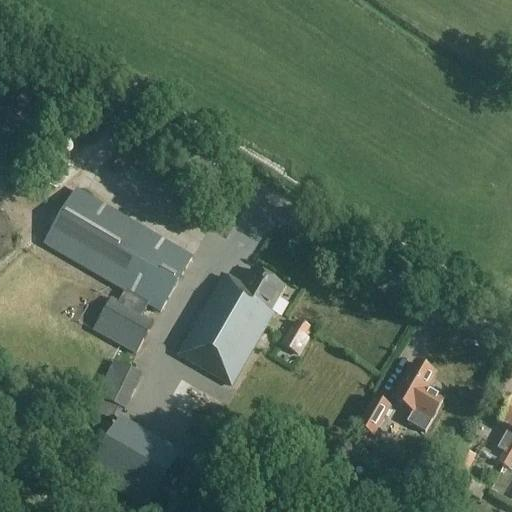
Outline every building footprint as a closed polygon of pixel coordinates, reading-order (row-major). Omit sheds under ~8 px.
[(146,307),(159,314),(190,260),(75,193),(43,247),(123,294),(146,307)] [(252,271),(242,290),(223,279),(178,357),(231,388),(272,317),(270,316),(285,290),(252,271)] [(140,318),(146,307),(123,294),(117,305),(110,301),(93,333),(135,357),(153,325),(140,318)] [(290,331),(280,348),(299,358),(308,341),(305,340),(310,331),(297,324),(293,332),(290,331)] [(141,377),(114,364),(113,363),(96,399),(124,413),(141,377)] [(413,366),(391,405),(412,417),(414,413),(432,423),(444,402),(426,392),(434,378),(413,366)] [(374,401),(357,431),(371,439),(388,410),(374,401)] [(496,451),(503,455),(511,460),(511,402),(498,425),(509,431),(496,451)] [(200,455),(129,422),(105,478),(174,510),(200,455)] [(464,452),(457,468),(455,472),(467,477),(476,458),(464,452)] [(497,465),(500,467),(509,472),(511,468),(511,460),(503,455),(497,465)] [(66,511),(105,511),(106,502),(69,496),(66,511)]
